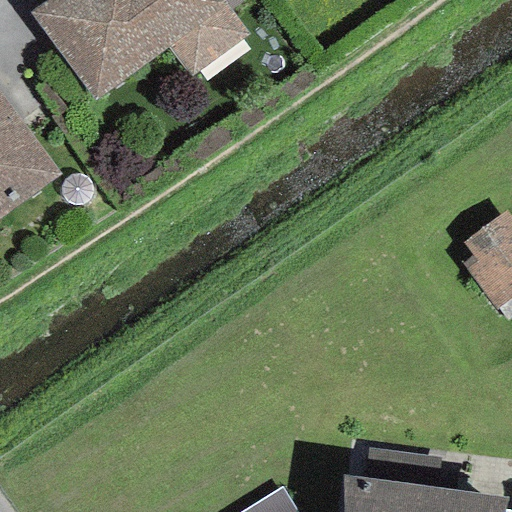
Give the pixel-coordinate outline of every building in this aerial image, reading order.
[(47,0),(28,14),(92,101),(167,46),(190,77),(248,35),(222,0),(47,0)] [(0,220),(60,175),(0,93),(0,220)] [(511,220),(505,211),(462,244),(471,256),(460,264),(495,310),(511,297),(511,220)] [(368,447),(363,478),(434,489),(438,458),(368,447)] [(363,478),(341,475),(342,511),(503,511),(506,498),(434,489),(363,478)] [(296,511),(280,486),(238,511),(296,511)]
